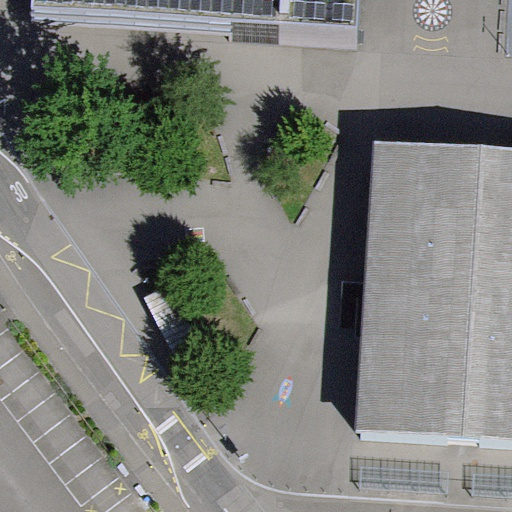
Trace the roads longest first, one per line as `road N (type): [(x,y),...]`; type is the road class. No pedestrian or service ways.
road 1 (unknown): [(41,259),(147,229),(276,244),(321,224),(400,0)]
road 2 (residential): [(0,200),(222,511)]
